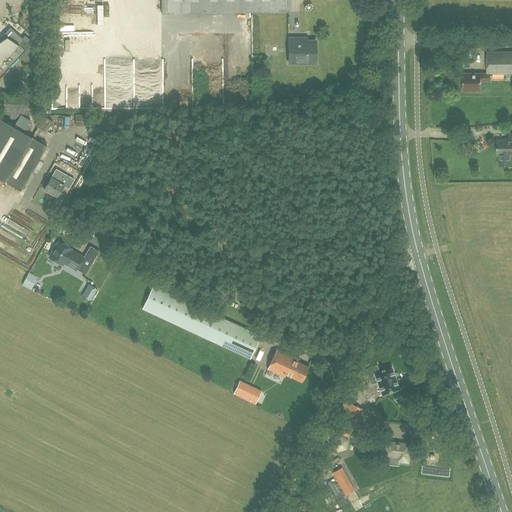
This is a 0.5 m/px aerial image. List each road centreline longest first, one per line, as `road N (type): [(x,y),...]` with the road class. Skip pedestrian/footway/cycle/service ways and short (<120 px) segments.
road 1 (unclassified): [(418,255),(393,270),(282,511)]
road 2 (primary): [(501,511),(418,255)]
road 3 (primary): [(418,255),(401,159),(397,0)]
